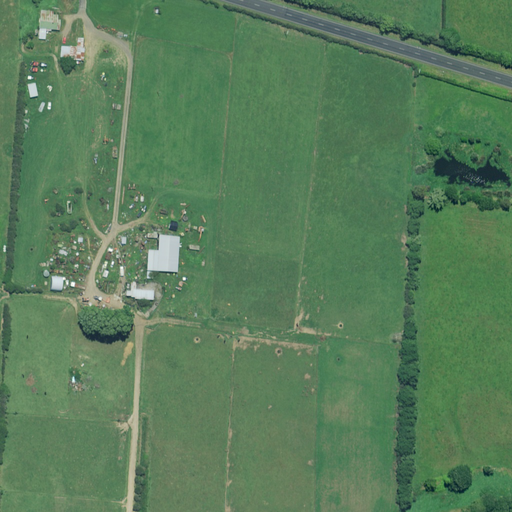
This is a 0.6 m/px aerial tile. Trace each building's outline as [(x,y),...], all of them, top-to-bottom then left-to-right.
[(53,12),(40,11),(38,39),(45,40),(46,29),(59,30),(60,21),(57,20),(58,15),(53,15),(53,12)] [(77,46),(61,46),(60,58),(68,58),(68,60),(75,60),(75,61),(81,61),(81,63),(84,63),(85,48),(83,47),(84,38),(77,38),(77,46)] [(63,201),(58,196),(48,204),(53,210),(63,201)] [(180,237),(159,236),(158,251),(149,250),(147,270),(177,272),(180,237)] [(61,248),(59,251),(67,257),(69,254),(61,248)] [(63,279),(52,278),(51,291),(62,292),(63,279)] [(126,291),(126,296),(131,296),(130,298),(134,298),(134,299),(153,300),(154,291),(135,290),(136,283),(131,283),(131,291),(126,291)]
